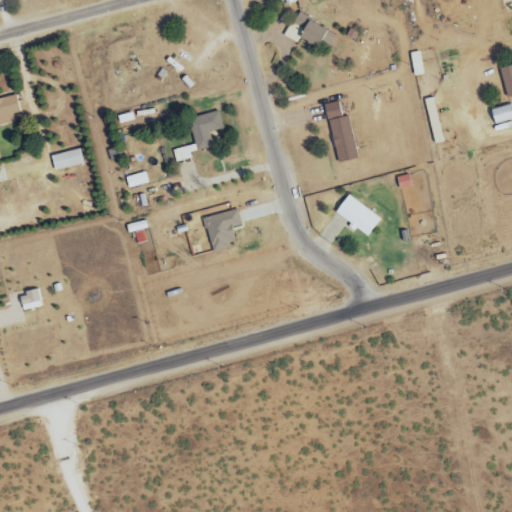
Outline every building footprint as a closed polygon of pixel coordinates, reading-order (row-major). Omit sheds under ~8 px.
[(337,33),(295,14),(284,37),(298,44),(300,40),(328,53),(337,33)] [(409,54),(413,76),(423,75),(418,52),(409,54)] [(0,126),(15,122),(13,115),(21,113),(16,95),(0,99),(0,126)] [(336,163),(357,159),(349,116),(342,118),(339,102),(324,105),(336,163)] [(488,111),(493,126),(511,119),(507,105),(488,111)] [(194,146),(173,150),(175,163),(191,160),(190,153),(213,148),(210,132),(222,130),(219,113),(189,118),(194,146)] [(51,155),(53,171),(82,166),(80,151),(51,155)] [(148,183),(145,172),(125,178),(128,189),(148,183)] [(398,190),(411,187),(408,175),(395,178),(398,190)] [(365,238),(379,221),(348,195),(333,213),(365,238)] [(241,226),(237,210),(203,218),(211,251),(236,246),(232,228),(241,226)] [(127,234),(134,233),(137,245),(147,242),(142,221),(125,226),(127,234)] [(42,308),(40,292),(20,294),(21,311),(42,308)]
